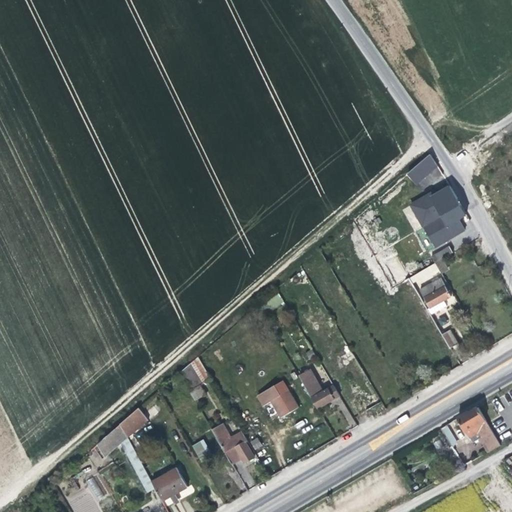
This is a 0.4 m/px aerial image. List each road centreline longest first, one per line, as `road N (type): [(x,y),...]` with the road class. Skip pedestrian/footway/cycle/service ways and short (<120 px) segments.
road 1 (track): [(450,117),(4,511)]
road 2 (unclassified): [(511,343),(233,511)]
road 3 (primary): [(511,358),(253,511)]
road 4 (primary): [(277,511),(511,368)]
road 5 (unclassified): [(485,135),(450,117),(339,0)]
road 6 (unclassified): [(401,511),(511,448)]
